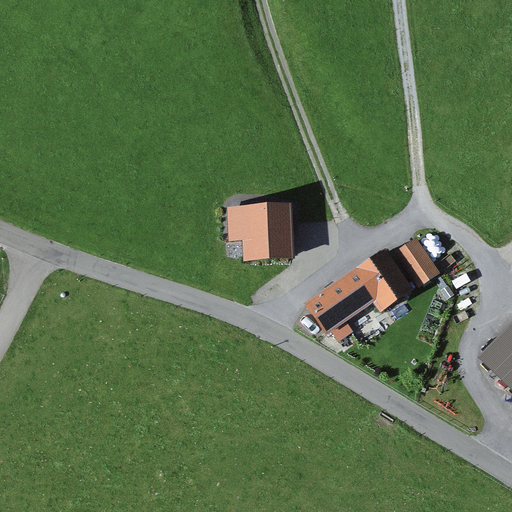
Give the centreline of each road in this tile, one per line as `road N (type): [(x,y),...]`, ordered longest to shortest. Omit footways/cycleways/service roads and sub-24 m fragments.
road 1 (unclassified): [(511,475),(267,330),(42,251)]
road 2 (track): [(420,215),(400,0)]
